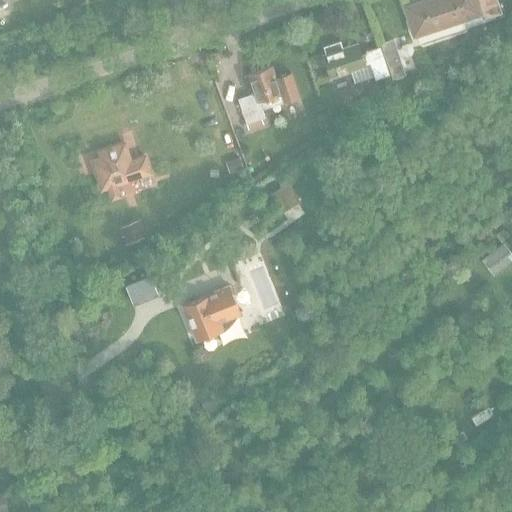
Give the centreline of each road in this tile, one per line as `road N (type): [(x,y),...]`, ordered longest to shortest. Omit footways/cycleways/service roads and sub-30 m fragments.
road 1 (unclassified): [(0,191),(76,511)]
road 2 (residential): [(0,102),(188,38)]
road 3 (residential): [(188,38),(305,0)]
